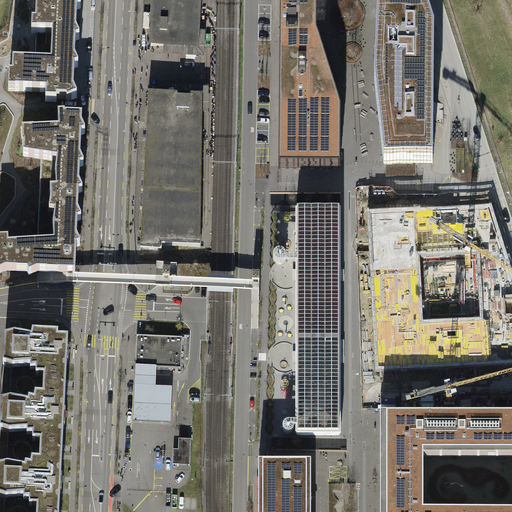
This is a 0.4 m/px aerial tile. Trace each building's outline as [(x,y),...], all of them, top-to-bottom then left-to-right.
[(36,50),(75,51),(75,43),(79,41),(76,33),(77,12),(81,10),(77,2),(77,0),(37,0),(37,6),(36,6),(35,25),(38,25),(38,35),(36,35),(36,50)] [(153,0),(151,45),(198,48),(199,0),(153,0)] [(317,0),(279,0),(279,112),(298,113),(299,90),(311,90),(316,103),(335,94),(317,37),(317,0)] [(422,0),(381,0),(378,1),(375,65),(399,65),(399,69),(414,69),(414,64),(434,64),(435,36),(422,0)] [(75,51),(36,50),(35,64),(13,64),(12,77),(16,77),(15,93),(46,94),(46,97),(57,97),(57,101),(66,101),(67,104),(77,99),(73,92),(74,70),(78,68),(75,61),(75,51)] [(399,65),(375,65),(374,86),(384,170),(433,169),(434,64),(414,64),(414,69),(399,69),(399,65)] [(298,113),(279,112),(278,169),(340,169),(341,113),(335,94),(316,103),(311,90),(299,90),(298,113)] [(202,95),(148,93),(138,289),(150,290),(200,292),(202,95)] [(41,161),(40,176),(79,177),(80,169),(84,167),(80,160),(81,137),(85,135),(82,128),(82,119),(65,119),(65,127),(63,132),(30,133),(31,147),(24,148),(23,158),(41,161)] [(40,176),(38,229),(77,231),(77,223),(81,221),(78,214),(79,195),(82,193),(79,185),(79,177),(40,176)] [(370,213),(378,367),(511,360),(511,275),(490,207),(370,213)] [(341,209),(295,209),(296,436),(341,436),(341,209)] [(0,221),(12,222),(12,213),(0,212),(0,221)] [(77,239),(77,231),(38,229),(37,245),(36,273),(47,274),(47,268),(57,268),(57,274),(75,275),(76,249),(80,247),(77,239)] [(36,273),(37,245),(0,247),(0,274),(5,272),(16,273),(16,266),(24,267),(29,277),(36,273)] [(44,378),(43,387),(66,388),(68,340),(58,339),(58,335),(33,334),(31,339),(15,336),(5,339),(3,366),(12,369),(30,368),(30,371),(36,371),(36,377),(44,378)] [(156,369),(181,370),(182,337),(137,335),(135,368),(156,369)] [(156,387),(156,369),(135,368),(133,422),(171,424),(172,387),(156,387)] [(40,442),(40,452),(62,453),(66,388),(43,387),(43,396),(35,395),(34,401),(29,400),(28,404),(11,401),(1,403),(0,425),(0,430),(9,434),(26,433),(27,436),(32,436),(33,442),(40,442)] [(387,415),(387,481),(424,481),(424,452),(441,452),(441,415),(387,415)] [(497,415),(441,415),(441,452),(497,452),(497,415)] [(511,415),(497,415),(497,452),(511,451),(511,415)] [(173,450),(172,465),(190,466),(191,440),(179,439),(178,450),(173,450)] [(37,507),(36,511),(59,511),(62,453),(40,452),(39,461),(32,460),(31,466),(25,465),(25,469),(8,466),(0,467),(0,496),(6,499),(23,497),(23,501),(29,501),(29,507),(37,507)] [(311,462),(259,462),(259,473),(262,473),(262,511),(307,511),(311,511),(311,499),(307,499),(307,475),(311,475),(311,462)] [(441,511),(424,511),(424,481),(387,481),(386,511),(441,511)]
